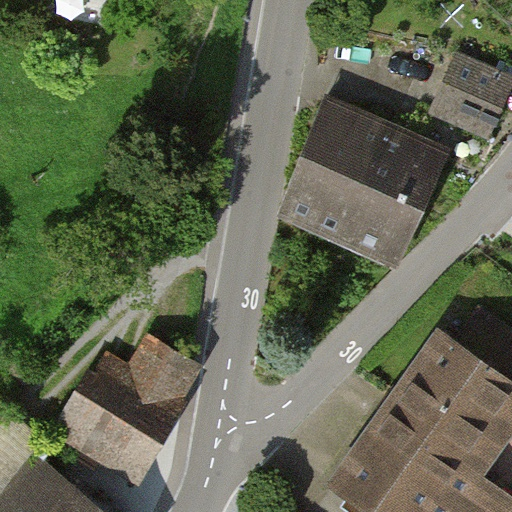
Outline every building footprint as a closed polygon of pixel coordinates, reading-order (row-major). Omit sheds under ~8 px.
[(511,129),(511,75),(463,57),(438,122),(505,147),(511,129)] [(458,157),(333,104),(281,224),(407,277),(458,157)] [(446,332),(335,490),(367,511),(511,511),(511,500),(481,479),(511,434),(511,333),(480,311),(459,341),(446,332)] [(103,353),(55,438),(145,490),(211,375),(148,339),(131,369),(103,353)] [(109,511),(84,490),(63,511),(109,511)]
